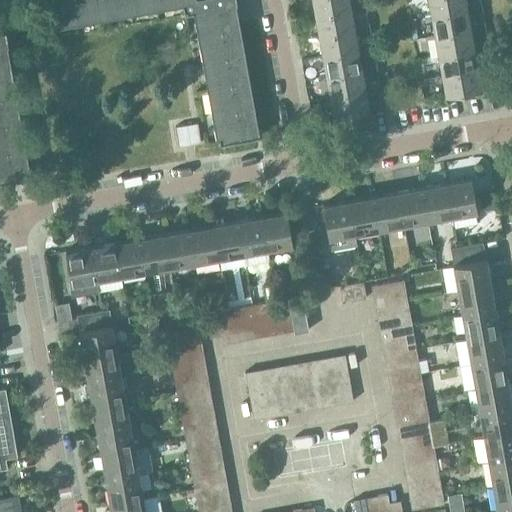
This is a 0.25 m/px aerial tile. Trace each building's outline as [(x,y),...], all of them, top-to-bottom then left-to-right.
[(182,0),(183,3),(184,12),(199,9),(201,19),(198,20),(201,35),(197,36),(197,37),(204,36),(205,45),(203,46),(205,61),(202,62),(202,63),(208,62),(210,72),(207,72),(210,88),(207,88),(207,90),(213,88),(215,98),(212,99),(215,114),(211,115),(212,116),(218,115),(220,125),(217,125),(219,136),(218,136),(219,142),(255,135),(254,134),(231,4),(237,3),(236,0),(46,0),(51,25),(56,24),(56,23),(67,21),(66,18),(76,16),(77,23),(79,23),(78,19),(93,16),(93,13),(103,12),(104,18),(105,18),(104,14),(120,12),(119,9),(129,7),(130,13),(131,13),(131,9),(146,7),(145,4),(155,2),(156,9),(158,8),(157,5),(172,2),(171,0),(182,0)] [(312,0),(315,16),(352,9),(353,13),(367,11),(365,2),(351,4),(350,0),(312,0)] [(428,0),(431,15),(468,9),(468,13),(483,10),(481,1),(467,4),(466,0),(428,0)] [(315,16),(319,35),(355,29),(356,33),(370,30),(369,22),(355,24),(353,13),(352,9),(315,16)] [(431,15),(435,35),(471,29),(472,32),(486,30),(484,21),(470,23),(468,13),(468,9),(431,15)] [(0,181),(26,177),(26,175),(25,175),(2,45),(8,44),(6,29),(0,30),(0,181)] [(319,35),(323,55),(359,49),(360,53),(374,50),(372,41),(358,44),(356,33),(355,29),(319,35)] [(435,35),(438,55),(475,48),(475,52),(490,49),(488,40),(474,43),(472,32),(471,29),(435,35)] [(438,55),(442,75),(478,68),(479,72),(493,69),(491,60),(477,63),(475,52),(475,48),(438,55)] [(323,55),(326,75),(363,69),(363,72),(377,70),(376,61),(362,63),(360,53),(359,49),(323,55)] [(478,68),(442,75),(446,95),(481,88),(482,91),(497,89),(495,80),(481,82),(479,72),(478,68)] [(326,75),(330,95),(366,88),(367,92),(381,89),(379,81),(365,83),(363,72),(363,69),(326,75)] [(366,88),(330,95),(333,115),(369,108),(370,112),(384,109),(383,100),(369,103),(367,92),(366,88)] [(175,126),(178,146),(201,142),(198,123),(175,126)] [(471,177),(447,181),(453,216),(478,211),(471,177)] [(447,181),(422,186),(428,220),(453,216),(447,181)] [(422,186),(397,190),(403,225),(428,220),(422,186)] [(397,190),(372,195),(379,229),(403,225),(397,190)] [(494,191),(479,193),(481,209),(496,207),(494,191)] [(372,195),(348,199),(354,234),(379,229),(372,195)] [(354,234),(348,199),(323,204),(329,238),(354,234)] [(287,210),(262,215),(268,249),(293,245),(287,210)] [(262,215),(238,219),(244,253),(268,249),(262,215)] [(238,219),(213,224),(219,258),(244,253),(238,219)] [(213,224),(188,228),(194,262),(219,258),(213,224)] [(188,228),(164,233),(170,267),(194,262),(188,228)] [(164,233),(139,237),(145,271),(170,267),(164,233)] [(139,237),(114,241),(121,276),(145,271),(139,237)] [(114,241),(90,246),(96,280),(121,276),(114,241)] [(483,241),(460,246),(463,262),(486,258),(483,241)] [(96,280),(90,246),(65,250),(71,284),(96,280)] [(450,247),(453,264),(463,262),(460,246),(450,247)] [(453,264),(457,289),(491,283),(487,258),(486,258),(463,262),(453,264)] [(285,266),(266,270),(269,288),(289,285),(285,266)] [(395,292),(405,290),(404,279),(393,281),(395,292)] [(340,285),(343,302),(366,297),(363,280),(340,285)] [(393,281),(382,283),(384,294),(395,292),(393,281)] [(371,285),(373,296),(384,294),(382,283),(371,285)] [(457,289),(462,313),(496,307),(491,283),(457,289)] [(169,290),(150,294),(153,311),(172,307),(169,290)] [(373,296),(375,307),(407,301),(405,290),(395,292),(384,294),(373,296)] [(288,297),(277,300),(282,332),(294,330),(288,297)] [(277,300),(266,302),(271,334),(282,332),(277,300)] [(375,307),(377,318),(409,312),(407,301),(375,307)] [(271,334),(266,302),(255,304),(260,336),(271,334)] [(250,304),(239,306),(245,339),(256,337),(250,304)] [(239,306),(228,308),(234,341),(245,339),(239,306)] [(309,329),(304,306),(290,308),(294,332),(309,329)] [(462,313),(466,338),(500,332),(496,307),(462,313)] [(217,310),(221,334),(223,343),(234,341),(228,308),(217,310)] [(109,309),(100,310),(103,327),(112,325),(109,309)] [(77,314),(80,331),(103,327),(100,310),(77,314)] [(210,336),(221,334),(217,310),(206,312),(210,336)] [(377,318),(379,329),(411,323),(409,312),(377,318)] [(379,329),(381,340),(413,334),(413,331),(437,327),(435,319),(411,323),(379,329)] [(79,331),(83,356),(117,350),(113,325),(112,325),(103,327),(80,331),(79,331)] [(190,340),(201,338),(199,327),(188,329),(190,340)] [(188,329),(177,331),(179,342),(190,340),(188,329)] [(166,333),(168,344),(179,342),(177,331),(166,333)] [(466,338),(470,363),(504,356),(500,332),(466,338)] [(413,334),(381,340),(383,351),(415,345),(413,334)] [(168,344),(170,355),(203,349),(201,338),(190,340),(179,342),(168,344)] [(170,355),(172,366),(205,360),(203,349),(170,355)] [(83,356),(88,381),(122,374),(117,350),(83,356)] [(384,355),(386,366),(418,361),(416,350),(384,355)] [(345,353),(334,355),(338,378),(349,376),(345,353)] [(334,355),(323,357),(327,380),(338,378),(334,355)] [(470,363),(475,387),(509,381),(504,356),(470,363)] [(323,357),(312,359),(316,382),(327,380),(323,357)] [(312,359),(300,361),(305,384),(316,382),(312,359)] [(172,366),(174,377),(207,371),(205,360),(172,366)] [(300,361),(289,363),(294,386),(305,384),(300,361)] [(386,366),(388,378),(420,372),(418,361),(386,366)] [(289,363),(278,365),(282,388),(294,386),(289,363)] [(278,365),(267,367),(271,390),(282,388),(278,365)] [(267,367),(256,369),(260,392),(271,390),(267,367)] [(245,371),(249,394),(260,392),(256,369),(245,371)] [(207,371),(174,377),(176,388),(209,383),(207,371)] [(388,378),(390,389),(422,383),(420,372),(388,378)] [(88,381),(92,405),(126,399),(122,374),(88,381)] [(349,376),(338,378),(342,402),(353,400),(349,376)] [(338,378),(327,380),(331,404),(342,402),(338,378)] [(327,380),(316,382),(320,406),(331,404),(327,380)] [(475,387),(479,412),(511,405),(511,398),(509,381),(475,387)] [(316,382),(305,384),(309,408),(320,406),(316,382)] [(422,383),(390,389),(392,400),(424,394),(422,383)] [(305,384),(294,386),(298,410),(309,408),(305,384)] [(294,386),(282,388),(287,412),(298,410),(294,386)] [(0,387),(0,468),(5,467),(4,457),(17,455),(5,387),(0,387)] [(177,393),(179,404),(211,398),(209,387),(177,393)] [(282,388),(271,390),(276,414),(287,412),(282,388)] [(271,390),(260,392),(265,416),(276,414),(271,390)] [(260,392),(249,394),(254,418),(265,416),(260,392)] [(179,404),(181,415),(213,409),(211,398),(179,404)] [(92,405),(97,430),(131,424),(126,399),(92,405)] [(393,404),(395,415),(427,410),(425,399),(393,404)] [(511,405),(479,412),(484,436),(511,431),(511,405)] [(181,415),(183,426),(215,420),(213,409),(181,415)] [(395,415),(397,426),(429,421),(427,410),(395,415)] [(442,419),(429,421),(431,432),(433,443),(433,445),(446,443),(442,419)] [(215,420),(183,426),(185,437),(217,431),(215,420)] [(397,426),(399,438),(431,432),(429,421),(397,426)] [(97,430),(101,454),(135,448),(131,424),(97,430)] [(511,431),(484,436),(488,461),(511,456),(511,431)] [(431,432),(399,438),(401,449),(433,443),(431,432)] [(186,442),(188,453),(220,447),(218,436),(186,442)] [(188,453),(190,464),(222,458),(220,447),(188,453)] [(401,453),(403,464),(436,459),(434,447),(401,453)] [(101,454),(105,479),(139,473),(135,448),(101,454)] [(450,456),(441,458),(443,469),(452,467),(450,456)] [(511,456),(488,461),(492,485),(511,481),(511,456)] [(190,464),(192,475),(224,469),(222,458),(190,464)] [(403,464),(405,475),(438,470),(436,459),(403,464)] [(224,469),(192,475),(194,486),(226,480),(224,469)] [(405,475),(407,486),(440,481),(438,470),(405,475)] [(105,479),(110,504),(144,497),(139,473),(105,479)] [(420,496),(431,494),(442,492),(440,481),(407,486),(409,498),(420,496)] [(507,508),(511,507),(511,481),(492,485),(497,510),(498,510),(507,508)] [(195,490),(197,501),(229,496),(227,484),(195,490)] [(462,511),(459,491),(447,494),(450,511),(462,511)] [(442,492),(431,494),(433,505),(444,503),(442,492)] [(387,493),(376,495),(379,511),(390,511),(389,502),(387,493)] [(431,494),(420,496),(422,507),(433,505),(431,494)] [(379,511),(376,495),(365,497),(367,511),(379,511)] [(197,501),(198,511),(201,511),(231,507),(229,496),(197,501)] [(420,496),(409,498),(411,509),(422,507),(420,496)] [(110,504),(111,511),(146,511),(144,497),(110,504)] [(367,511),(365,497),(354,499),(356,511),(367,511)] [(0,511),(19,511),(17,498),(0,500),(0,511)] [(402,511),(400,500),(389,502),(390,511),(402,511)]
